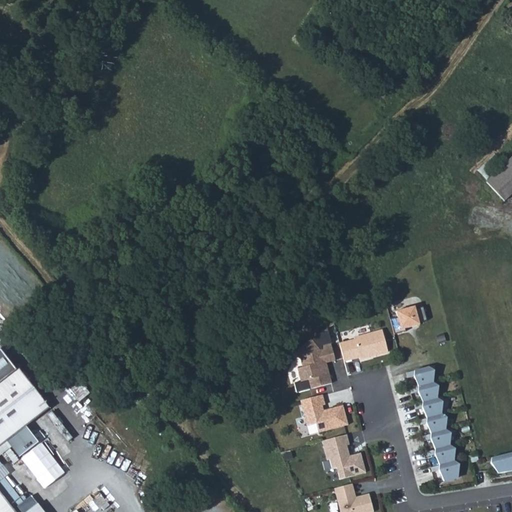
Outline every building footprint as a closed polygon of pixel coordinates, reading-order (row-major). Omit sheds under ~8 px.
[(511,159),(491,180),(509,199),(511,195),(511,159)] [(390,319),(394,334),(406,331),(405,328),(419,324),(419,322),(427,320),(423,307),(415,309),(415,306),(396,311),(397,317),(390,319)] [(354,340),(339,344),(344,361),(359,357),(360,359),(388,351),(382,330),(354,338),(354,340)] [(444,334),(437,336),(439,344),(447,342),(444,334)] [(319,348),(310,336),(294,349),(300,357),(302,365),(296,366),(300,380),(307,378),(309,387),(331,381),(328,369),(325,369),(323,360),(325,360),(334,358),(330,340),(320,344),(321,347),(319,348)] [(16,369),(0,348),(0,511),(15,511),(14,509),(24,502),(4,477),(0,480),(0,446),(7,441),(26,426),(49,408),(18,367),(16,369)] [(363,360),(349,363),(352,374),(366,371),(363,360)] [(428,367),(414,371),(413,377),(418,387),(417,392),(423,403),(421,408),(427,418),(425,424),(431,434),(429,439),(435,450),(433,455),(439,465),(438,471),(444,481),(458,478),(459,465),(454,461),(455,449),(450,445),(451,434),(446,430),(446,418),(442,414),(442,402),(437,398),(438,387),(433,382),(434,371),(428,367)] [(325,405),(323,395),(300,401),(307,426),(315,423),(318,432),(348,424),(343,404),(323,411),(321,411),(320,406),(322,405),(325,405)] [(26,426),(7,441),(19,457),(38,442),(26,426)] [(347,435),(322,441),(327,460),(330,459),(332,469),(337,468),(340,479),(366,473),(361,453),(349,456),(347,457),(347,454),(348,453),(346,445),(349,445),(347,435)] [(511,452),(491,458),(491,463),(498,474),(511,471),(511,452)] [(177,484),(188,499),(200,491),(189,476),(177,484)] [(354,492),(352,484),(334,489),(340,511),(372,511),(374,511),(369,494),(356,498),(354,498),(352,493),(354,492)]
